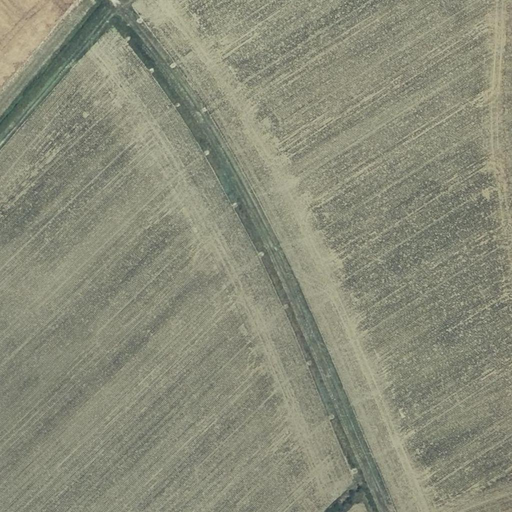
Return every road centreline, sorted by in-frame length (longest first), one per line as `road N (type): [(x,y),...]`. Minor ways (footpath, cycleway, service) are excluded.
road 1 (track): [(115,0),(138,20),(213,128),(266,226),(387,511)]
road 2 (track): [(0,146),(114,0)]
